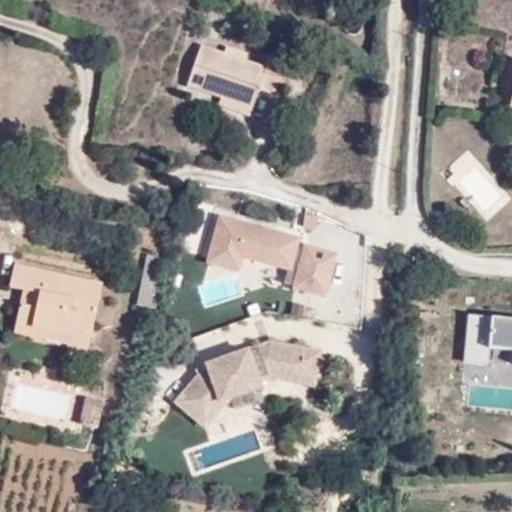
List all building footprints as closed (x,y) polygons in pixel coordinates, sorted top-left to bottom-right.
[(225,53),(202,46),(188,88),(221,100),(219,106),(252,117),(261,90),(275,95),(286,63),(269,57),(266,67),(225,53)] [(247,55),(227,48),(225,53),(246,60),(247,55)] [(303,228),(315,229),(317,217),(305,215),(303,228)] [(242,255),(288,268),(284,284),(324,295),(335,256),(304,247),(303,250),(292,247),(294,239),(218,218),(207,261),(234,269),(238,254),(242,255)] [(139,308),(160,310),(164,258),(143,256),(139,308)] [(42,334),(97,347),(108,290),(16,270),(10,295),(20,298),(38,303),(34,320),(17,317),(11,344),(39,351),(42,334)] [(38,303),(20,298),(17,317),(34,320),(38,303)] [(488,364),(489,348),(511,349),(511,319),(466,316),(462,362),(488,364)] [(93,365),(97,347),(42,334),(39,351),(93,365)] [(314,388),(321,353),(271,344),(206,365),(209,374),(198,377),(176,403),(205,428),(208,427),(222,411),(219,405),(264,390),(260,378),(314,388)] [(108,402),(84,395),(77,426),(99,432),(108,402)]
